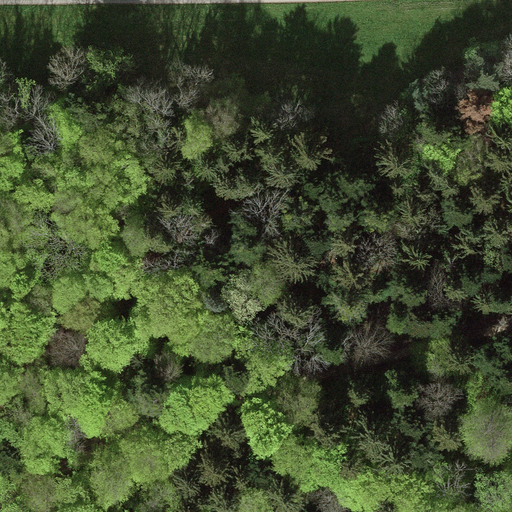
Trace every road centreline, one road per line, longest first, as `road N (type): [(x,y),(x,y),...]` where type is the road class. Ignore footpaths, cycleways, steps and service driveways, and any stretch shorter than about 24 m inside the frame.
road 1 (track): [(511,57),(213,216),(114,282),(0,402)]
road 2 (track): [(0,503),(140,429),(511,314)]
